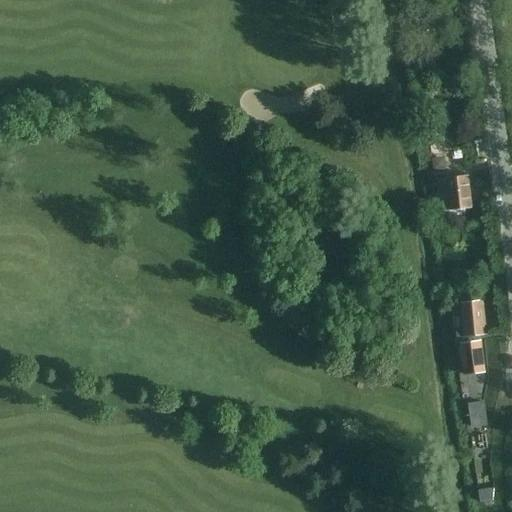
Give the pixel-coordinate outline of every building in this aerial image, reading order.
[(435,61),(423,62),(424,73),(436,72),(435,61)] [(460,73),(441,76),(442,88),(461,86),(460,73)] [(444,156),(431,157),(433,170),(446,169),(444,156)] [(435,173),(438,193),(438,194),(434,194),(436,205),(437,211),(471,207),(468,174),(447,177),(447,172),(435,173)] [(461,329),(455,330),(457,343),(459,343),(463,374),(484,372),(480,340),(479,335),(486,335),(482,299),(458,302),(460,318),(461,327),(461,329)] [(460,316),(452,317),(453,327),(461,327),(460,318),(460,316)] [(403,337),(395,344),(405,355),(414,348),(403,337)] [(483,401),(467,403),(469,415),(485,413),(483,401)] [(493,490),(479,492),(481,504),(495,502),(493,490)]
